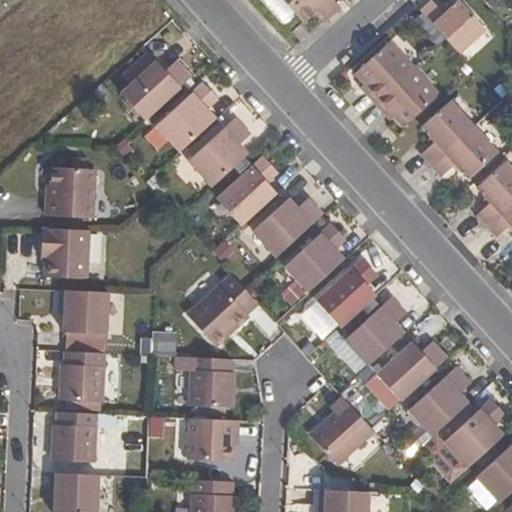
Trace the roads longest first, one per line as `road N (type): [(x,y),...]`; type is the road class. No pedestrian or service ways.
road 1 (tertiary): [(283,87),(511,340)]
road 2 (residential): [(11,511),(22,340)]
road 3 (residential): [(281,511),(286,371)]
road 4 (residential): [(283,87),(381,0)]
